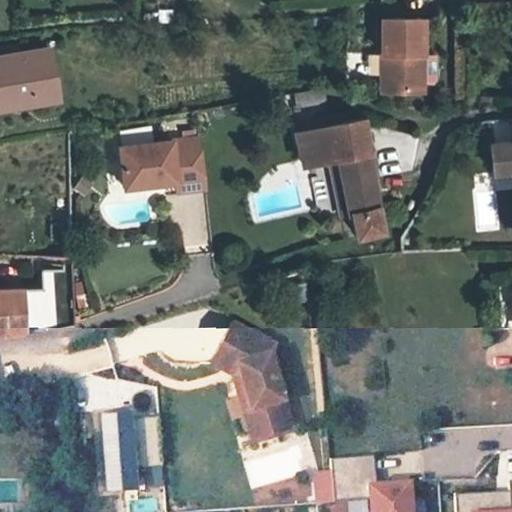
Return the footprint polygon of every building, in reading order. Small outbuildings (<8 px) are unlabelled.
[(424,56),(425,22),(385,21),(384,92),(424,93),(424,86),(424,56)] [(0,52),(0,93),(31,90),(32,96),(57,93),(49,45),(0,52)] [(439,82),(440,57),(424,56),(424,86),(435,86),(439,82)] [(511,144),(489,145),(489,170),(511,168),(511,115),(511,116),(511,118),(511,144)] [(356,234),(383,229),(362,119),(295,130),(304,162),(341,155),(356,234)] [(205,187),(199,135),(118,145),(123,186),(175,180),(176,190),(205,187)] [(0,338),(31,333),(22,289),(0,287),(0,338)] [(278,348),(232,323),(214,356),(239,370),(241,369),(243,377),(236,379),(241,399),(248,397),(254,400),(259,416),(254,426),(256,436),(282,429),(278,414),(288,397),(279,392),(270,361),(278,348)] [(248,397),(241,399),(251,443),(284,433),(282,429),(256,436),(254,426),(259,416),(254,400),(248,397)] [(375,484),(372,454),(329,458),(332,501),(368,498),(369,511),(424,511),(423,499),(408,500),(407,482),(375,484)] [(511,511),(511,478),(508,478),(509,487),(509,491),(497,492),(497,488),(454,490),(455,511),(511,511)]
